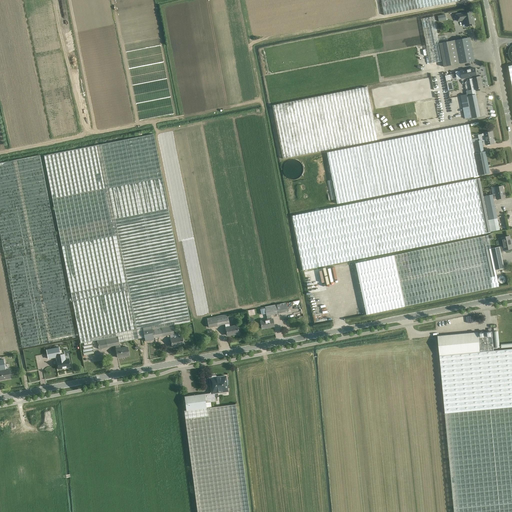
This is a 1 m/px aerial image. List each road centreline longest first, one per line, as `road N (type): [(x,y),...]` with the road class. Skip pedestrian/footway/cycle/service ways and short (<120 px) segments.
road 1 (tertiary): [(0,398),(511,295)]
road 2 (unclassified): [(511,135),(485,0)]
